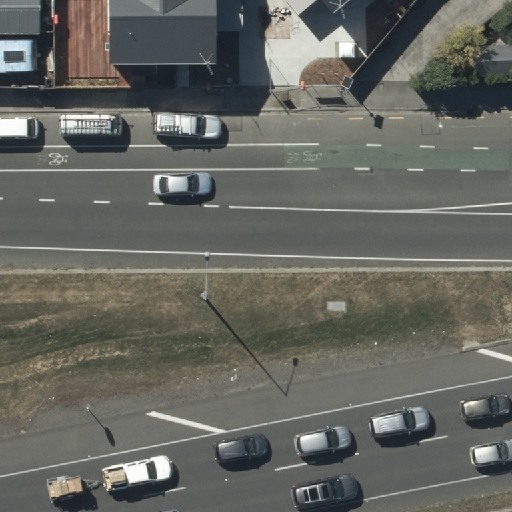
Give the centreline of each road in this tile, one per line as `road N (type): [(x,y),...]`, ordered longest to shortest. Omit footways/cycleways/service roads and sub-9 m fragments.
road 1 (motorway): [(67,511),(511,424)]
road 2 (trunk): [(0,200),(374,206)]
road 3 (residential): [(374,206),(511,183)]
road 4 (trunk): [(374,206),(511,214)]
